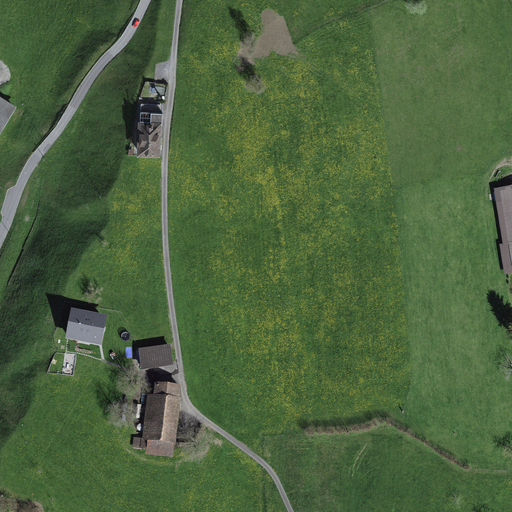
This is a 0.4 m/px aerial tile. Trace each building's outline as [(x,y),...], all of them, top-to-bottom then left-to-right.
[(0,93),(0,131),(17,105),(0,93)] [(140,118),(138,118),(137,152),(160,153),(161,119),(162,119),(163,103),(141,102),(140,118)] [(511,188),(496,191),(498,202),(503,201),(510,244),(501,246),(505,274),(511,273),(511,188)] [(65,309),(60,308),(55,336),(80,341),(86,314),(81,313),(81,310),(66,307),(65,309)] [(170,345),(138,349),(141,371),(173,366),(170,345)] [(146,454),(174,458),(182,399),(179,398),(181,385),(155,382),(154,394),(147,393),(142,438),(133,438),(132,448),(146,449),(146,454)]
